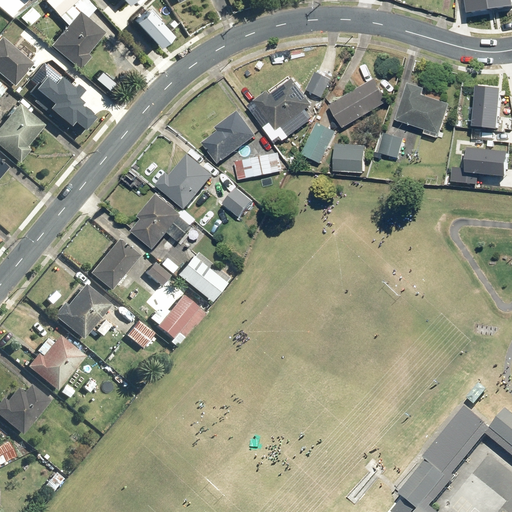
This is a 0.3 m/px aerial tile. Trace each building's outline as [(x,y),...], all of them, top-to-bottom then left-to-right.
[(50,17),(69,0),(40,0),(38,2),(50,17)] [(469,0),(472,11),(496,8),(494,0),(469,0)] [(147,7),(134,19),(157,44),(171,31),(147,7)] [(74,9),(46,46),(75,68),(103,32),(74,9)] [(0,36),(0,73),(14,84),(32,63),(0,36)] [(42,61),(24,84),(50,103),(47,108),(67,123),(70,119),(82,129),(92,116),(77,104),(80,100),(75,97),(80,89),(42,61)] [(307,94),(323,99),(329,80),(313,75),(307,94)] [(254,103),(275,133),(312,107),(290,77),(254,103)] [(328,105),(341,128),(388,103),(375,79),(328,105)] [(424,90),(407,85),(396,124),(440,137),(449,105),(422,97),(424,90)] [(479,85),(475,125),(500,128),(504,88),(479,85)] [(20,105),(0,128),(0,149),(18,165),(27,154),(23,150),(44,126),(20,105)] [(202,142),(217,164),(256,138),(239,112),(215,128),(218,132),(202,142)] [(49,123),(42,130),(53,141),(61,134),(49,123)] [(319,124),(303,156),(319,164),(335,132),(319,124)] [(378,151),(397,156),(402,137),(383,132),(378,151)] [(455,167),(454,178),(481,181),(482,172),(509,175),(511,151),(472,146),(469,169),(455,167)] [(362,149),(339,149),(339,172),(362,172),(362,149)] [(156,187),(184,210),(214,175),(188,154),(169,177),(166,175),(156,187)] [(234,164),(238,182),(283,173),(280,155),(234,164)] [(146,180),(132,169),(122,183),(135,194),(146,180)] [(237,191),(225,204),(238,216),(250,202),(237,191)] [(154,251),(181,216),(154,196),(136,218),(141,222),(132,233),(154,251)] [(86,276),(107,292),(135,257),(114,241),(86,276)] [(190,258),(173,277),(206,304),(222,284),(190,258)] [(153,264),(144,274),(159,287),(168,276),(153,264)] [(51,320),(76,342),(106,307),(81,285),(51,320)] [(182,297),(154,327),(168,340),(196,310),(182,297)] [(123,339),(139,351),(151,334),(135,323),(123,339)] [(24,369),(52,392),(81,358),(53,335),(24,369)] [(0,422),(15,436),(45,402),(27,386),(19,394),(14,389),(2,402),(0,400),(0,422)] [(424,509),(495,428),(473,409),(402,490),(424,509)] [(511,411),(511,410),(487,438),(511,459),(511,411)] [(5,443),(0,445),(0,463),(13,458),(5,443)]
